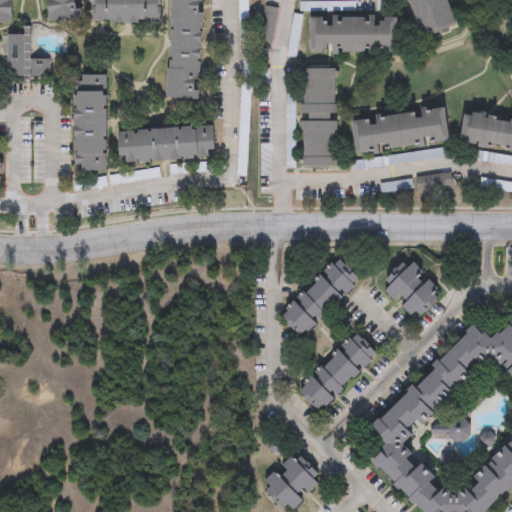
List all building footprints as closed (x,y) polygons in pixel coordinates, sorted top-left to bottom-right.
[(0,0),(13,0),(13,25),(0,24),(0,0)] [(79,0),(81,19),(49,22),(46,0),(79,0)] [(94,23),(94,0),(161,0),(161,25),(94,23)] [(165,100),(169,0),(202,0),(197,101),(165,100)] [(422,39),(405,0),(444,0),(455,25),(422,39)] [(401,18),(401,55),(311,55),(311,18),(401,18)] [(30,60),(50,60),(50,78),(7,78),(7,36),(30,37),(30,60)] [(303,70),(337,70),(338,170),(304,170),(303,70)] [(106,76),(105,172),(74,172),(75,76),(106,76)] [(452,144),(357,155),(353,121),(448,110),(452,144)] [(511,152),(463,147),(466,116),(511,121),(511,152)] [(116,132),(212,128),(213,161),(118,165),(116,132)] [(302,338),(280,314),(341,257),(363,281),(302,338)] [(445,295),(415,322),(384,286),(414,260),(445,295)] [(511,485),(511,486),(485,511),(462,511),(461,511),(460,511),(424,511),(375,463),(388,449),(374,435),(367,428),(472,323),(483,334),(501,316),(511,327),(511,485)] [(297,389),(356,330),(380,354),(321,413),(297,389)] [(290,511),(263,485),(293,455),(321,484),(292,511),(290,511)]
